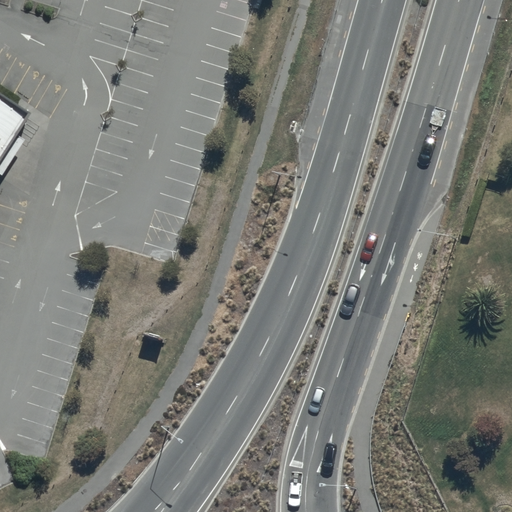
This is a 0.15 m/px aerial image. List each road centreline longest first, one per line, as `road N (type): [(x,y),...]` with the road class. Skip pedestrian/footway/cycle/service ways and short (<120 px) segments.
road 1 (trunk): [(165,511),(279,325),(328,195),(381,0)]
road 2 (trunk): [(461,0),(412,170),(314,444),(307,511)]
